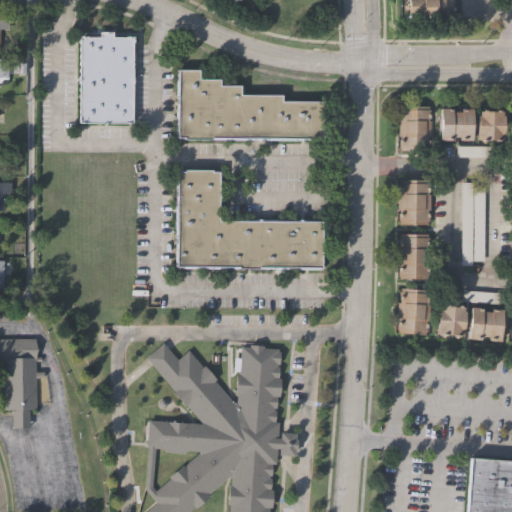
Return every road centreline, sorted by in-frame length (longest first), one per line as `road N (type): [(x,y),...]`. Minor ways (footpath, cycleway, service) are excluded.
road 1 (tertiary): [(361,89),(341,511)]
road 2 (tertiary): [(339,64),(264,56),(133,0)]
